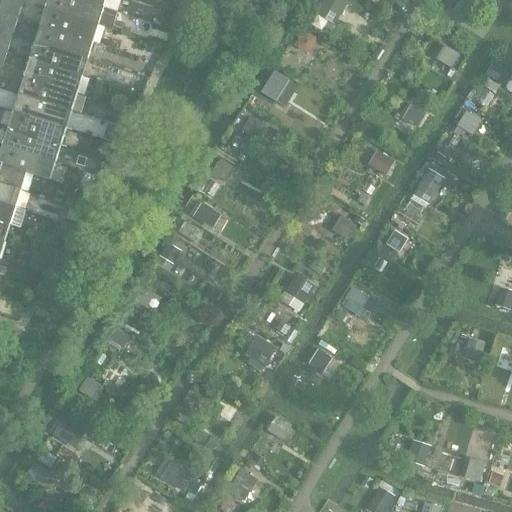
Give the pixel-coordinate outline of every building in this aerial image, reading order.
[(75,0),(49,0),(47,10),(99,27),(105,9),(75,0)] [(75,0),(105,9),(107,0),(75,0)] [(339,20),(351,0),(325,0),(320,8),(339,20)] [(448,0),(444,6),(450,9),(455,0),(448,0)] [(23,6),(11,2),(6,16),(19,20),(23,6)] [(47,10),(41,27),(94,44),(99,27),(47,10)] [(19,20),(6,16),(2,29),(14,33),(19,20)] [(41,27),(36,44),(89,61),(94,44),(41,27)] [(307,53),(315,40),(304,33),(296,46),(307,53)] [(12,41),(0,36),(0,51),(8,54),(12,41)] [(36,44),(31,62),(83,78),(89,61),(36,44)] [(453,70),(462,56),(447,47),(438,60),(453,70)] [(31,62),(25,79),(78,95),(83,78),(31,62)] [(506,87),(511,76),(511,71),(497,63),(494,68),(498,70),(492,79),(506,87)] [(280,96),(289,82),(274,73),(266,87),(280,96)] [(25,79),(20,96),(72,112),(78,95),(25,79)] [(20,96),(14,113),(67,130),(72,112),(20,96)] [(413,106),(405,120),(419,129),(428,115),(413,106)] [(14,113),(9,130),(62,147),(67,130),(14,113)] [(472,135),(480,122),(467,113),(458,127),(472,135)] [(261,143),(270,128),(253,117),(243,133),(261,143)] [(9,130),(4,148),(56,164),(62,147),(9,130)] [(4,148),(0,159),(0,166),(28,175),(51,182),(56,164),(4,148)] [(387,176),(395,162),(382,154),(373,168),(387,176)] [(225,183),(234,169),(222,161),(212,175),(225,183)] [(0,184),(22,192),(28,175),(0,166),(0,184)] [(429,171),(414,196),(429,205),(442,184),(435,180),(437,176),(429,171)] [(0,184),(0,203),(17,209),(22,192),(0,184)] [(27,212),(17,209),(0,203),(0,222),(12,226),(22,229),(27,212)] [(197,204),(190,216),(204,224),(211,212),(197,204)] [(347,241),(356,227),(342,218),(333,232),(347,241)] [(0,222),(0,241),(6,243),(12,226),(0,222)] [(398,252),(406,240),(394,232),(386,245),(398,252)] [(173,266),(182,252),(168,243),(159,257),(173,266)] [(306,306),(318,288),(298,276),(287,294),(306,306)] [(160,304),(163,300),(145,289),(137,302),(150,311),(156,302),(160,304)] [(360,313),(369,299),(355,291),(346,305),(360,313)] [(510,311),(511,303),(511,298),(499,294),(495,307),(510,311)] [(120,351),(129,338),(114,329),(106,342),(120,351)] [(266,370),(279,350),(260,338),(247,357),(266,370)] [(480,365),(486,345),(470,341),(464,361),(480,365)] [(315,353),(302,373),(315,382),(328,361),(315,353)] [(90,399),(99,386),(88,379),(79,392),(90,399)] [(231,424),(240,410),(223,399),(219,405),(224,408),(218,417),(231,424)] [(284,442),(293,428),(278,418),(269,432),(284,442)] [(423,467),(429,451),(413,446),(408,462),(423,467)] [(481,484),(486,465),(471,461),(465,480),(481,484)] [(44,487),(52,475),(36,464),(27,477),(44,487)] [(183,468),(172,485),(189,496),(200,478),(183,468)] [(246,503),(260,482),(243,472),(230,492),(246,503)] [(386,509),(394,496),(381,488),(373,501),(386,509)]
